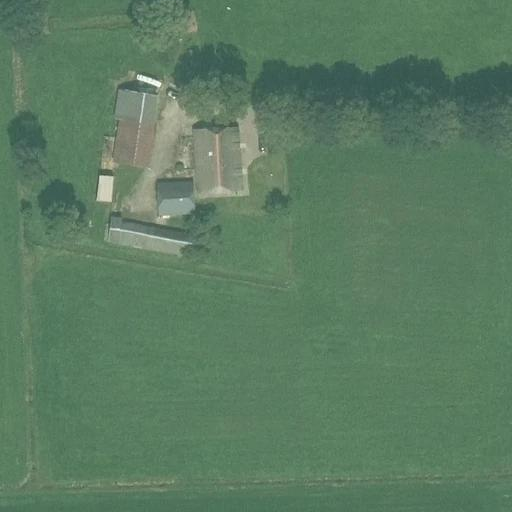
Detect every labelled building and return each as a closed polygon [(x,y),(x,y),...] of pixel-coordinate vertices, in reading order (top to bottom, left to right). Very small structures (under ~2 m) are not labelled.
[(155,128),(158,99),(118,91),(113,120),(117,121),(114,141),(149,146),(151,128),(155,128)] [(195,133),(198,174),(208,173),(208,170),(220,169),(220,163),(227,162),(227,159),(238,159),(237,130),(195,133)] [(240,192),(238,159),(227,159),(227,162),(220,163),(220,169),(208,170),(208,173),(198,174),(199,195),(240,192)] [(115,197),(116,172),(101,172),(99,196),(115,197)] [(158,186),(159,217),(195,215),(193,184),(158,186)] [(115,225),(113,243),(191,252),(193,234),(115,225)]
